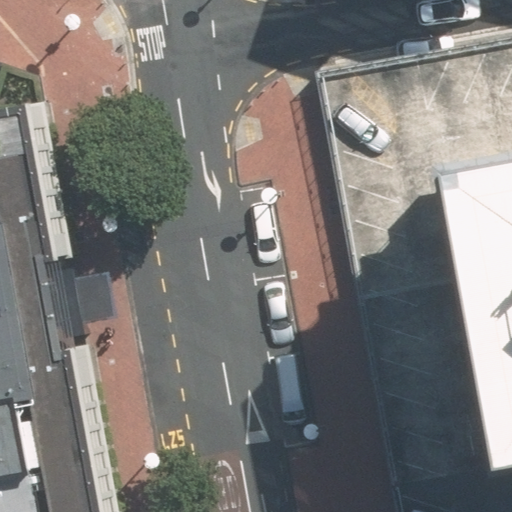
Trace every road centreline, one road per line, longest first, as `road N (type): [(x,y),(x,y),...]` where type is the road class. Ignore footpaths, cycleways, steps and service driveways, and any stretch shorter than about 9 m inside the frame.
road 1 (residential): [(169,57),(250,511)]
road 2 (residential): [(169,57),(481,0)]
